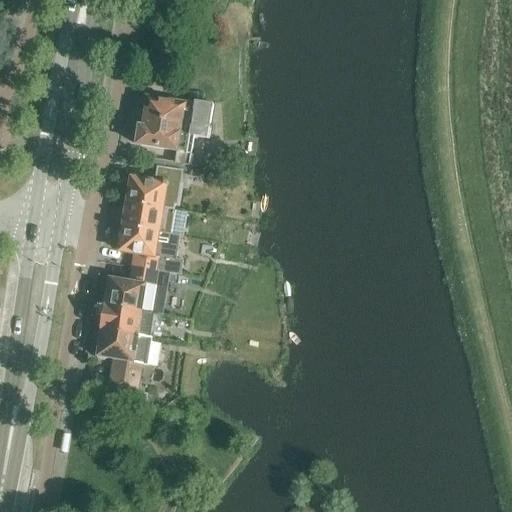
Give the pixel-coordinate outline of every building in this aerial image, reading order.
[(141,115),(139,128),(194,137),(208,140),(212,112),(213,105),(195,102),(194,107),(147,99),(144,115),(141,115)] [(136,132),(135,140),(136,144),(136,145),(140,146),(177,152),(175,163),(155,160),(155,161),(156,161),(155,167),(195,173),(196,168),(197,167),(189,166),(194,137),(139,128),(136,132)] [(127,192),(126,199),(128,202),(128,204),(160,209),(172,211),(173,206),(177,207),(182,172),(188,173),(187,176),(209,179),(209,176),(195,173),(155,167),(154,170),(157,171),(155,183),(132,179),(130,190),(127,192)] [(124,208),(123,214),(125,218),(124,228),(170,236),(171,229),(169,229),(172,211),(160,209),(128,204),(127,205),(124,208)] [(120,232),(119,238),(121,241),(120,252),(134,254),(132,268),(175,276),(181,276),(183,262),(176,260),(180,237),(170,236),(124,228),(123,229),(120,232)] [(104,294),(103,300),(105,304),(105,305),(104,305),(104,307),(152,315),(152,314),(162,316),(167,289),(155,287),(157,273),(169,275),(175,276),(132,268),(130,282),(109,279),(107,292),(104,294)] [(99,319),(98,325),(100,327),(100,331),(137,337),(148,339),(151,322),(152,315),(104,307),(102,317),(99,319)] [(97,335),(96,341),(98,345),(96,358),(113,360),(108,388),(115,389),(138,393),(143,366),(148,367),(152,339),(148,339),(137,337),(100,331),(100,332),(97,335)]
